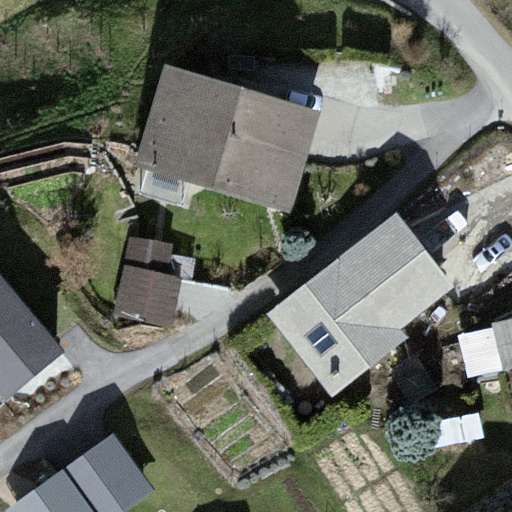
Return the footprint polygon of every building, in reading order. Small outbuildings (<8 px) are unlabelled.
[(164,76),(135,168),(292,216),(321,124),(164,76)] [(393,215),(266,318),(334,400),(461,296),(393,215)] [(0,230),(0,358),(7,368),(72,321),(4,228),(0,230)] [(123,239),(114,309),(178,317),(187,247),(123,239)] [(511,322),(458,333),(466,376),(511,366),(511,322)] [(130,406),(53,483),(82,511),(127,511),(181,457),(130,406)]
